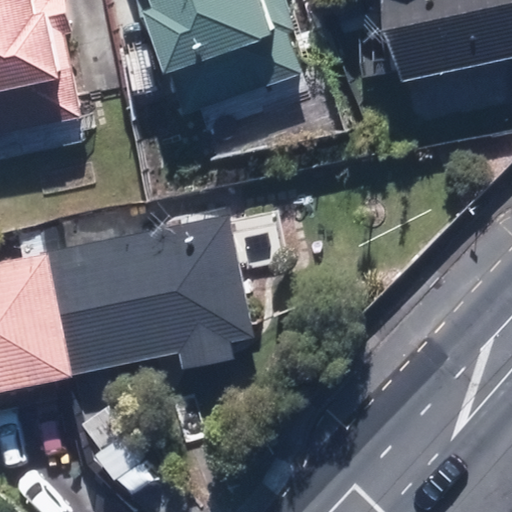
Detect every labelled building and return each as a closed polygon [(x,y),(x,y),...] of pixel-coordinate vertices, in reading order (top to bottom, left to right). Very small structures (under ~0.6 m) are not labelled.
[(0,0),(0,129),(86,111),(61,0),(0,0)] [(168,0),(204,108),(320,70),(296,0),(168,0)] [(511,0),(409,0),(425,67),(511,46),(511,0)] [(98,361),(271,325),(246,201),(72,237),(98,361)] [(0,380),(98,361),(72,237),(0,251),(0,380)]
